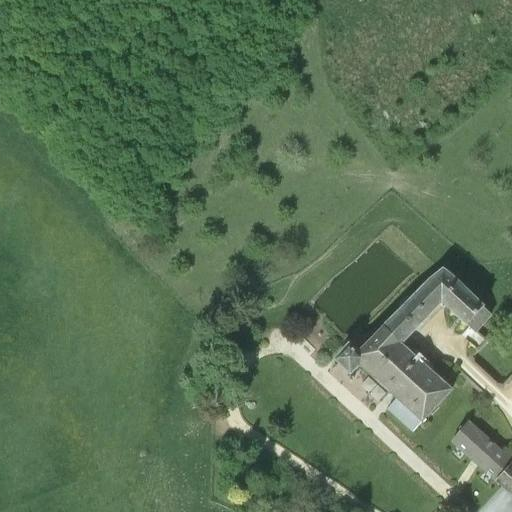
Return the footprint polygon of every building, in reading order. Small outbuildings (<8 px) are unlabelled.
[(382,329),(410,353),(417,345),(410,338),(441,306),(475,335),(491,316),(442,267),(382,329)] [(410,353),(382,329),(359,353),(349,344),(332,362),(350,378),(359,369),(395,400),(387,411),(412,434),(452,392),(410,353)] [(511,462),(501,452),(468,421),(449,443),(495,484),(511,464),(511,462)] [(501,452),(511,462),(511,461),(511,455),(504,448),(501,452)] [(511,464),(495,484),(511,500),(511,464)]
